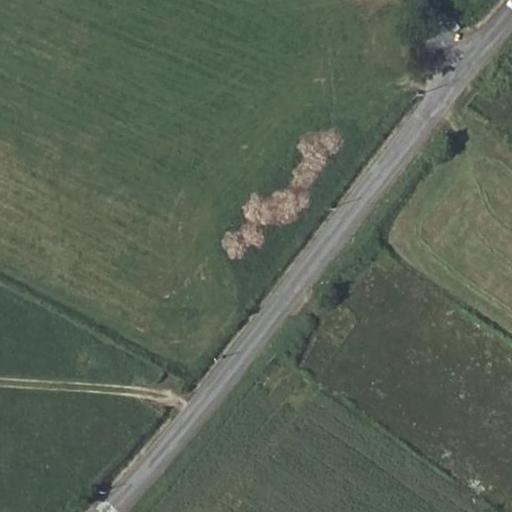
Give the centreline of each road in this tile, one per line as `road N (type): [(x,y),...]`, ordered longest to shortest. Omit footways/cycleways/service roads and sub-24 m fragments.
road 1 (tertiary): [(511,13),(199,413),(106,511)]
road 2 (track): [(199,413),(167,392),(0,381)]
